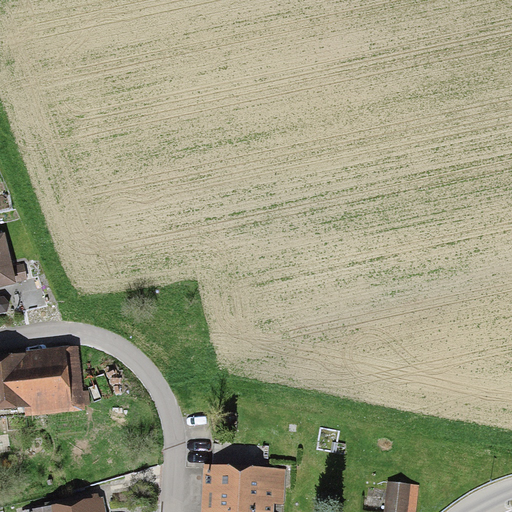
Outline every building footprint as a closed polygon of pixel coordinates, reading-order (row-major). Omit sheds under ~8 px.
[(7,240),(0,241),(0,293),(19,289),(7,240)] [(18,357),(0,358),(0,414),(25,412),(26,418),(86,413),(85,407),(91,407),(90,391),(83,392),(79,347),(18,353),(18,357)] [(288,432),(299,434),(300,425),(289,424),(288,432)] [(242,465),(244,452),(219,449),(217,462),(242,465)] [(284,511),(286,469),(203,466),(201,511),(284,511)] [(416,511),(419,486),(388,483),(385,511),(416,511)] [(45,508),(22,511),(21,511),(107,511),(105,498),(100,499),(99,494),(45,504),(45,508)]
